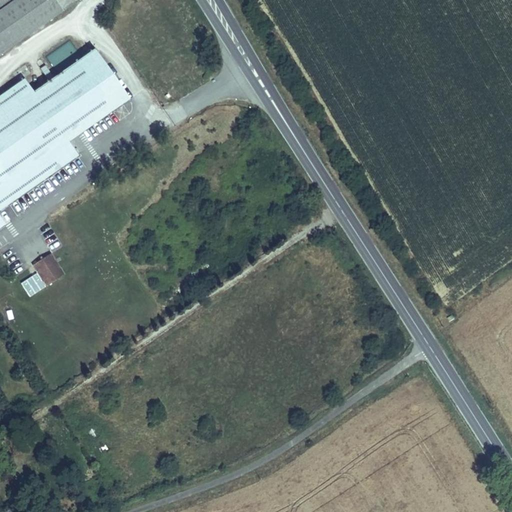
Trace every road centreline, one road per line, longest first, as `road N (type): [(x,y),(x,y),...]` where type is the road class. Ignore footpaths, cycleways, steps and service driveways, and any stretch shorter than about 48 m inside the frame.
road 1 (secondary): [(429,347),(212,0)]
road 2 (residential): [(133,511),(276,452),(429,347)]
road 3 (unknown): [(169,120),(90,6),(100,0)]
road 4 (secondary): [(511,471),(429,347)]
